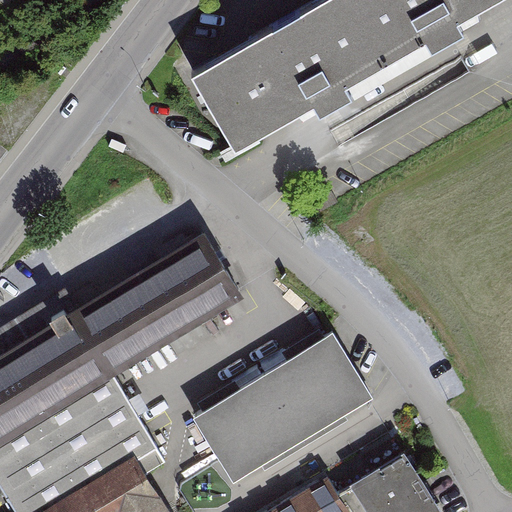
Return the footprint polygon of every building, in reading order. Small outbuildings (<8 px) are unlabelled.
[(314,0),(245,39),(193,69),(236,145),(285,117),(315,100),(321,110),(351,93),(343,80),(425,34),(432,47),(464,28),(458,18),(489,0),(314,0)] [(243,293),(203,227),(73,307),(62,289),(0,327),(0,338),(6,348),(0,351),(0,488),(14,511),(171,511),(147,473),(167,461),(113,373),(243,293)] [(373,397),(333,330),(193,414),(233,481),(373,397)] [(442,511),(405,449),(353,480),(372,511),(442,511)] [(228,489),(214,465),(178,487),(193,510),(228,489)] [(349,511),(327,476),(267,511),(349,511)]
